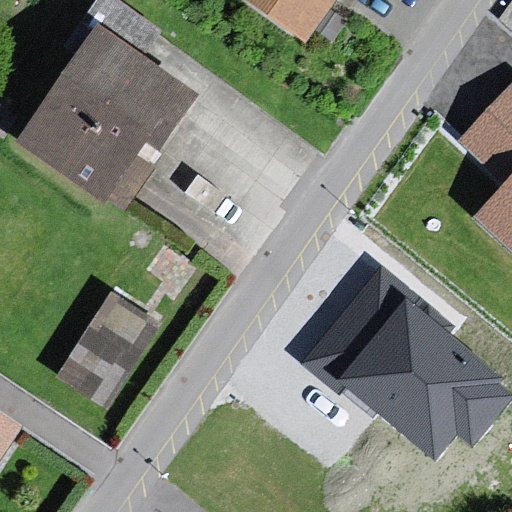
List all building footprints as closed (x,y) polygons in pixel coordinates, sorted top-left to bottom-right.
[(226,0),(287,53),(323,0),(226,0)] [(79,31),(0,140),(0,143),(99,218),(177,102),(79,31)] [(462,220),(511,265),(511,82),(511,81),(452,148),(490,182),(462,220)] [(456,326),(381,267),(304,363),(337,389),(343,381),(435,454),(455,428),(475,444),(511,398),(511,393),(499,383),(505,375),(451,332),(456,326)] [(63,369),(112,397),(161,311),(112,283),(63,369)] [(0,462),(24,427),(0,411),(0,462)]
